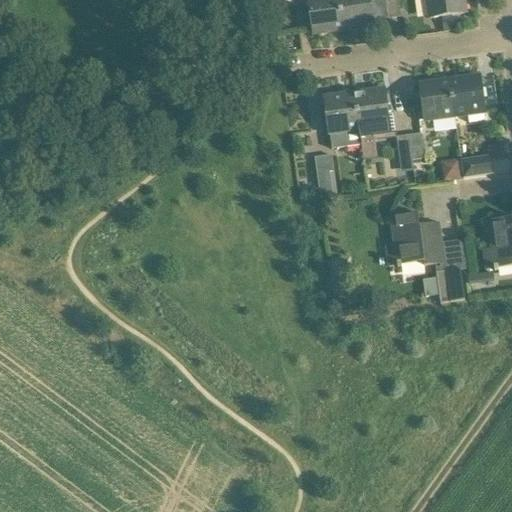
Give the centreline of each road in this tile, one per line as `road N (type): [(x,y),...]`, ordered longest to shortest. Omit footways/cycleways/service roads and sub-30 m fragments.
road 1 (residential): [(307,63),(475,45),(511,26)]
road 2 (track): [(422,511),(511,379)]
